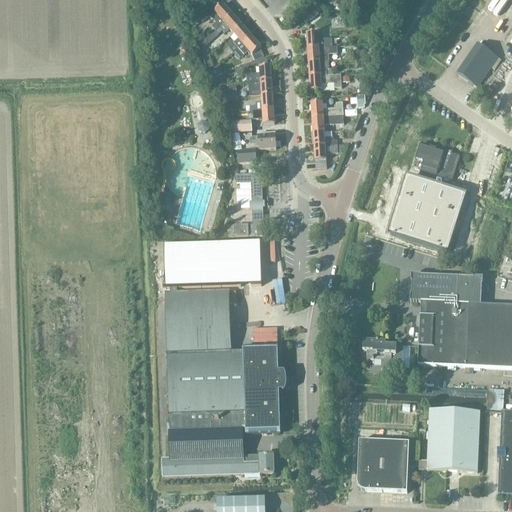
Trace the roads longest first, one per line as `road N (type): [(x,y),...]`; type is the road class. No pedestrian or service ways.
road 1 (unclassified): [(316,511),(314,323),(343,204)]
road 2 (residential): [(343,204),(307,189),(284,55),(246,0)]
road 3 (unclassified): [(343,204),(398,66)]
